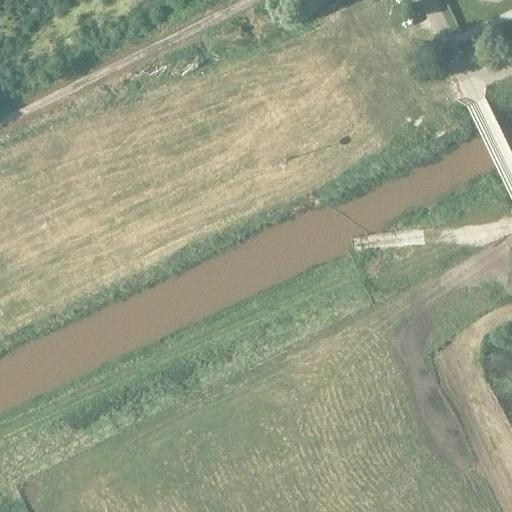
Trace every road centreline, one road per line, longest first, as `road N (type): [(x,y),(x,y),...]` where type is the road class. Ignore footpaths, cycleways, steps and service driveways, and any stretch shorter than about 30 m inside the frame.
road 1 (track): [(253,0),(0,119)]
road 2 (unclassified): [(511,178),(426,0)]
